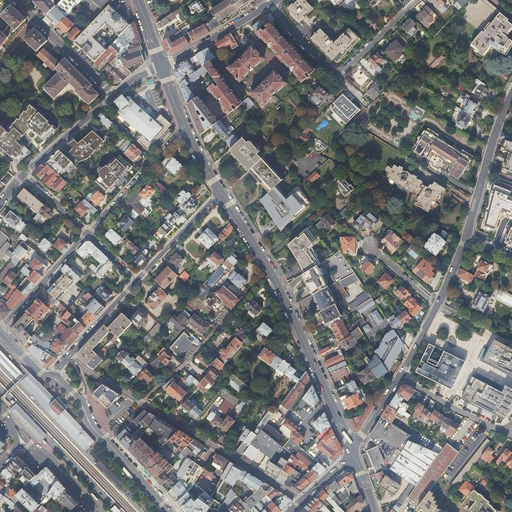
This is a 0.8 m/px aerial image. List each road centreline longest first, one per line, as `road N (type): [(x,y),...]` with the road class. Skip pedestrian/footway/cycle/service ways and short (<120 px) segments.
road 1 (primary): [(351,453),(269,270)]
road 2 (residential): [(303,500),(141,402)]
road 3 (residential): [(269,270),(141,402)]
road 4 (secondary): [(466,238),(511,95)]
road 5 (residential): [(184,125),(88,233)]
road 6 (residential): [(113,95),(16,0)]
road 7 (residential): [(277,0),(161,67)]
road 8 (residential): [(88,233),(0,329)]
road 9 (unclassified): [(137,279),(220,191)]
road 10 (residential): [(113,95),(23,175)]
